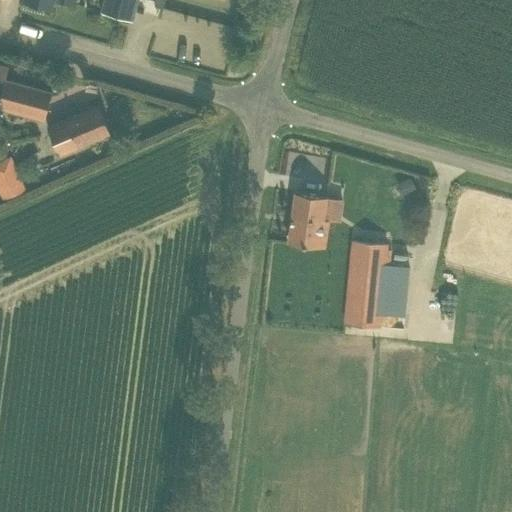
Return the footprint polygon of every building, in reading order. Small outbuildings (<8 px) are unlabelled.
[(137,0),(103,0),(101,12),(132,21),(137,0)] [(0,106),(44,118),(51,91),(5,79),(0,96),(0,106)] [(98,104),(55,123),(45,127),(57,155),(110,133),(98,104)] [(26,189),(11,154),(0,159),(0,193),(3,199),(26,189)] [(399,182),(404,193),(415,187),(410,176),(399,182)] [(328,219),(323,219),(327,195),(295,191),(288,241),(324,246),(328,219)] [(409,267),(384,264),(387,243),(353,239),(344,323),(363,325),(377,326),(382,284),(407,287),(409,267)] [(327,271),(341,273),(343,254),(329,253),(327,271)]
